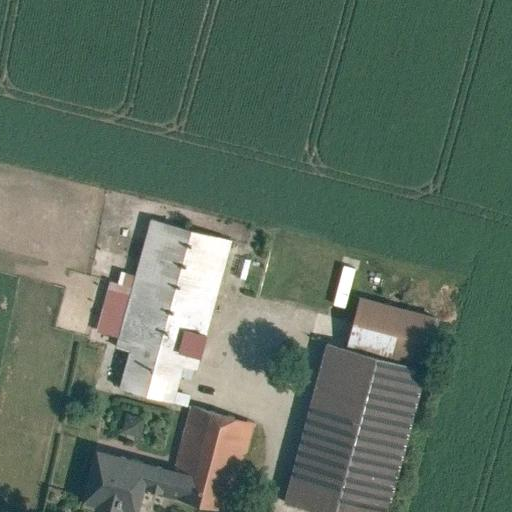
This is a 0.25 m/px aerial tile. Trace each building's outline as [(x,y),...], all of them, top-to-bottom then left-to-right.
[(234,238),(156,218),(123,346),(135,350),(126,385),(191,402),(234,238)] [(342,263),(335,301),(345,303),(353,265),(342,263)] [(441,316),(368,296),(355,343),(428,362),(441,316)] [(393,511),(430,366),(334,342),(295,500),(345,511),(393,511)] [(259,421),(194,403),(177,467),(102,447),(89,498),(106,503),(105,509),(116,511),(128,511),(130,509),(141,511),(145,511),(153,487),(236,508),(259,421)] [(127,412),(123,426),(138,430),(142,416),(127,412)]
